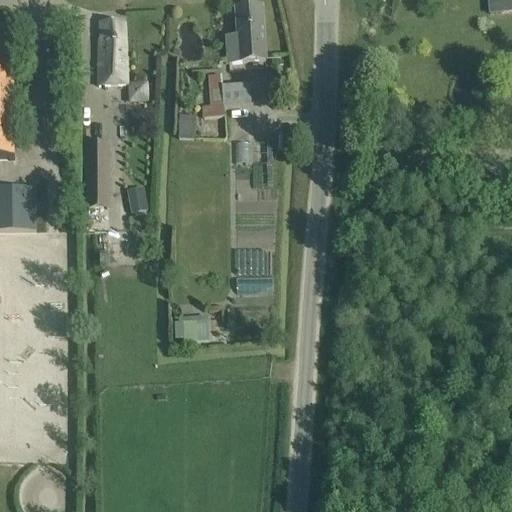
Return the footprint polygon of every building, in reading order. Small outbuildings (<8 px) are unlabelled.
[(500,2),(489,3),(490,16),(502,15),(500,2)] [(229,66),(246,64),(266,63),(262,9),(237,10),(239,39),(228,39),(229,66)] [(100,42),(99,65),(99,87),(127,87),(125,43),(124,23),(101,25),(101,42),(100,42)] [(0,233),(11,233),(36,233),(36,179),(36,159),(15,159),(14,76),(13,76),(13,30),(0,29),(0,233)] [(211,108),(204,108),(204,121),(224,120),(224,110),(249,109),(249,90),(221,91),(221,78),(209,78),(211,108)] [(149,87),(129,88),(130,108),(150,107),(149,87)] [(179,125),(179,141),(195,141),(195,125),(179,125)] [(108,147),(86,147),(87,212),(109,212),(108,147)] [(144,190),(129,193),(133,216),(148,214),(144,190)] [(181,345),(210,342),(208,318),(179,320),(181,345)]
